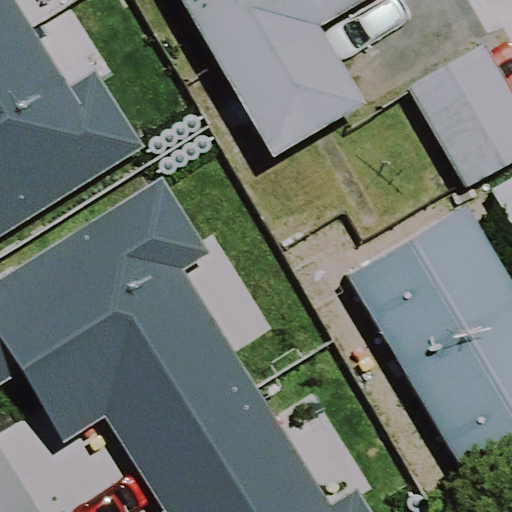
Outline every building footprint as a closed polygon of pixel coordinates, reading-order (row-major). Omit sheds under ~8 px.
[(0,0),(0,234),(145,141),(98,70),(73,86),(16,0),(0,0)] [(182,0),(276,153),(367,99),(323,26),(366,0),(182,0)] [(511,158),(511,85),(487,42),(409,86),(465,185),(511,158)] [(511,177),(493,188),(511,222),(511,177)] [(511,453),(511,281),(470,209),(352,275),(468,478),(511,453)] [(156,511),(118,441),(10,499),(17,511),(156,511)]
